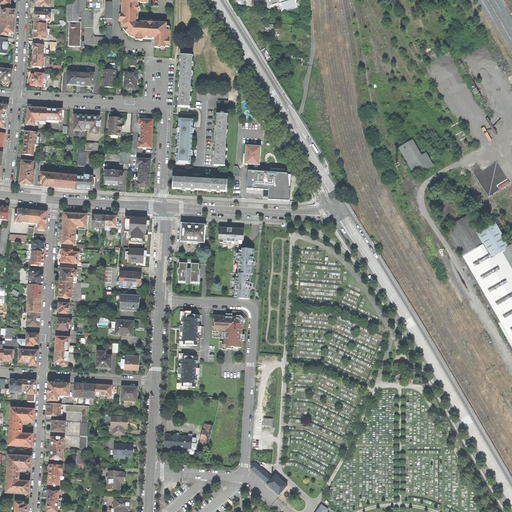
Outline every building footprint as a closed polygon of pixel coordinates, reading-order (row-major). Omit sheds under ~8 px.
[(69,22),(78,22),(78,17),(78,0),(68,0),(68,22),(69,22)] [(101,8),(100,0),(90,0),(90,8),(101,8)] [(122,9),(121,20),(121,24),(122,24),(122,27),(123,29),(129,36),(131,38),(134,38),(147,39),(155,39),(155,48),(165,48),(165,47),(169,47),(170,36),(168,36),(169,31),(170,27),(166,27),(166,24),(160,24),(156,23),(150,23),(140,22),(140,25),(137,24),(136,23),(136,20),(138,20),(138,18),(139,7),(138,7),(138,6),(139,6),(138,5),(138,4),(139,3),(147,3),(146,0),(124,0),(124,3),(123,2),(122,9)] [(298,7),(295,0),(267,0),(269,6),(280,3),(283,12),(298,7)] [(93,10),(85,9),(85,45),(87,45),(105,45),(105,43),(105,38),(95,38),(92,35),(93,10)] [(1,22),(14,22),(15,16),(15,10),(2,10),(1,22)] [(35,19),(34,24),(47,25),(48,19),(50,19),(51,14),(46,13),(43,13),(43,11),(41,11),(40,11),(40,13),(35,13),(34,19),(35,19)] [(14,22),(1,22),(1,35),(8,36),(8,33),(11,33),(14,34),(14,28),(14,22)] [(81,47),(81,22),(78,22),(69,22),(68,47),(81,47)] [(47,26),(47,25),(34,24),(34,29),(33,30),(33,33),(34,33),(34,38),(40,38),(46,39),(46,32),(47,29),(47,26)] [(33,56),(43,56),(44,45),(33,44),(33,45),(32,46),(32,49),(33,50),(33,52),(33,56)] [(32,67),(43,67),(43,56),(33,56),(33,59),(32,62),(31,62),(31,65),(32,66),(32,67)] [(181,70),(180,80),(191,81),(192,56),(181,56),(181,67),(180,67),(179,69),(179,70),(181,70)] [(11,70),(0,69),(0,77),(1,78),(1,81),(2,81),(2,84),(4,86),(5,86),(7,87),(9,85),(9,82),(11,82),(12,71),(11,70)] [(115,71),(108,71),(103,70),(102,87),(108,87),(114,88),(115,71)] [(74,86),(80,86),(81,73),(68,72),(68,76),(67,76),(67,80),(68,80),(67,85),(74,86)] [(43,81),(43,75),(33,73),(33,75),(32,75),(32,77),(31,77),(30,80),(30,84),(31,84),(31,86),(42,87),(43,81)] [(81,73),(80,86),(85,86),(90,87),(90,85),(94,86),(94,74),(81,73)] [(125,73),(125,88),(136,89),(136,84),(137,81),(138,74),(137,74),(133,74),(125,73)] [(189,107),(191,81),(180,80),(179,92),(178,92),(178,94),(178,96),(179,96),(178,107),(190,108),(190,107),(189,107)] [(218,101),(217,115),(227,115),(228,110),(228,101),(218,101)] [(8,107),(0,105),(0,128),(6,129),(7,117),(8,107)] [(46,122),(47,109),(28,108),(28,116),(27,125),(35,126),(36,121),(46,122)] [(54,110),(47,109),(46,122),(59,123),(59,122),(62,122),(62,110),(54,110)] [(193,114),(180,113),(179,116),(179,119),(179,122),(179,128),(179,129),(180,129),(179,135),(178,135),(178,139),(178,145),(178,146),(178,148),(179,148),(178,154),(177,154),(177,163),(177,164),(190,165),(190,156),(193,156),(192,151),(191,151),(191,145),(191,140),(192,134),(193,134),(194,129),(192,129),(193,114)] [(217,115),(217,117),(216,126),(215,126),(215,129),(216,129),(215,151),(214,151),(214,153),(214,155),(215,155),(214,166),(225,166),(227,116),(228,116),(228,115),(227,115),(217,115)] [(81,129),(86,129),(87,116),(80,116),(74,116),(74,121),(73,121),(73,124),(74,124),(73,131),(81,131),(81,129)] [(87,116),(86,129),(91,129),(90,131),(90,133),(98,134),(98,127),(99,127),(99,123),(99,117),(92,117),(87,116)] [(110,118),(109,122),(109,126),(109,134),(109,136),(120,137),(121,131),(122,131),(122,124),(121,124),(122,119),(116,118),(110,118)] [(141,134),(152,135),(153,121),(147,120),(146,120),(140,120),(139,134),(141,134)] [(25,138),(24,144),(35,145),(36,145),(37,137),(38,137),(38,134),(26,132),(25,138)] [(139,138),(138,148),(151,149),(151,148),(152,141),(152,135),(141,134),(140,138),(139,138)] [(421,156),(412,140),(402,146),(417,173),(430,166),(424,155),(421,156)] [(24,149),(23,155),(33,156),(35,145),(24,144),(24,149)] [(261,147),(246,146),(244,164),(255,165),(258,165),(260,165),(261,147)] [(79,150),(77,166),(85,167),(87,151),(85,150),(79,150)] [(121,153),(120,164),(129,165),(130,153),(121,153)] [(139,165),(139,169),(139,173),(150,174),(150,167),(151,160),(138,159),(137,165),(139,165)] [(26,184),(33,185),(35,171),(33,171),(34,163),(22,161),(20,184),(26,184)] [(105,171),(104,185),(113,185),(122,186),(123,172),(105,171)] [(254,172),(248,171),(247,189),(263,190),(268,191),(268,195),(268,197),(268,200),(290,201),(292,174),(285,174),(270,173),(257,172),(254,172)] [(48,187),(54,187),(55,174),(42,173),(40,183),(43,184),(42,186),(48,187)] [(136,186),(136,187),(142,188),(149,188),(150,174),(139,173),(139,178),(136,178),(136,186)] [(65,189),(75,190),(76,176),(55,174),(54,187),(65,189)] [(76,176),(75,190),(83,190),(92,191),(93,188),(93,178),(89,178),(89,177),(85,176),(85,177),(76,176)] [(173,178),(173,189),(173,188),(197,190),(198,180),(191,179),(191,178),(187,178),(187,179),(185,179),(174,178),(173,178)] [(213,180),(198,180),(197,190),(226,192),(227,192),(227,181),(216,181),(216,180),(215,179),(213,179),(213,180)] [(0,206),(0,219),(7,221),(8,217),(8,213),(9,208),(2,207),(0,206)] [(15,222),(29,224),(30,210),(24,209),(18,209),(18,212),(16,212),(15,222)] [(38,231),(46,231),(46,221),(47,212),(30,210),(29,224),(38,225),(38,231)] [(64,214),(63,229),(76,230),(76,227),(86,227),(87,215),(75,215),(64,214)] [(92,217),(92,227),(105,228),(105,227),(106,216),(101,216),(95,216),(95,217),(92,217)] [(116,225),(117,222),(117,217),(112,217),(106,216),(105,227),(110,228),(116,228),(116,225)] [(146,234),(147,219),(140,218),(135,218),(131,218),(127,217),(125,217),(124,232),(126,232),(130,232),(129,240),(129,242),(145,243),(146,234)] [(511,246),(502,252),(495,256),(488,243),(484,245),(467,217),(446,229),(463,257),(511,342),(511,246)] [(198,242),(203,242),(204,227),(195,226),(194,226),(193,226),(183,226),(182,232),(182,241),(187,241),(187,243),(198,243),(198,242)] [(220,243),(242,244),(242,239),(243,239),(244,233),(244,229),(235,229),(232,229),(228,229),(228,228),(221,228),(219,228),(219,238),(220,238),(220,243)] [(63,236),(62,244),(75,245),(76,230),(63,229),(63,236)] [(30,244),(29,251),(32,252),(44,252),(45,247),(45,242),(40,242),(40,241),(36,241),(32,241),(32,244),(30,244)] [(144,255),(145,250),(130,248),(129,256),(128,255),(127,262),(143,264),(144,255)] [(238,274),(251,274),(253,275),(253,266),(253,258),(254,258),(254,250),(250,249),(247,249),(244,249),(244,250),(239,250),(238,274)] [(62,257),(61,263),(74,264),(74,262),(78,262),(78,261),(78,253),(76,253),(72,253),(72,251),(62,250),(62,257)] [(44,258),(44,252),(32,252),(31,261),(31,266),(38,266),(38,263),(44,264),(44,258)] [(178,274),(178,282),(182,282),(182,280),(189,280),(189,282),(195,283),(195,280),(198,281),(199,276),(200,276),(200,270),(199,270),(199,264),(191,264),(191,270),(187,269),(187,263),(179,263),(179,265),(179,268),(178,268),(178,271),(177,274),(178,274)] [(60,276),(60,282),(73,283),(75,283),(76,277),(77,271),(74,271),(74,270),(61,269),(61,271),(60,271),(60,272),(59,273),(59,274),(60,275),(60,276)] [(120,285),(140,287),(140,281),(141,281),(141,278),(142,274),(136,273),(132,273),(132,271),(128,271),(127,272),(120,272),(119,280),(120,280),(120,285)] [(43,280),(43,275),(38,275),(39,273),(31,273),(31,276),(29,276),(29,280),(30,280),(30,285),(42,286),(43,280)] [(250,283),(251,274),(238,274),(236,274),(235,297),(239,297),(239,299),(245,299),(250,299),(250,291),(249,291),(250,283)] [(73,283),(60,282),(59,289),(59,298),(64,298),(68,299),(68,298),(72,298),(73,283)] [(28,299),(41,300),(42,292),(42,286),(30,285),(29,285),(28,299)] [(120,310),(139,312),(139,305),(140,297),(121,295),(120,310)] [(27,313),(40,314),(41,306),(41,300),(28,299),(27,313)] [(58,308),(58,313),(68,314),(69,312),(69,306),(69,304),(58,304),(58,308)] [(27,326),(39,327),(40,320),(40,314),(27,313),(24,312),(24,317),(27,317),(27,326)] [(180,330),(179,346),(200,347),(201,338),(203,338),(204,327),(201,327),(202,315),(191,315),(191,312),(185,312),(185,315),(180,314),(180,328),(180,330)] [(227,317),(214,316),(213,337),(220,338),(220,348),(226,349),(234,349),(235,348),(242,348),(244,320),(239,317),(228,317),(227,317)] [(57,324),(57,330),(68,331),(68,325),(71,325),(71,321),(69,321),(69,319),(58,319),(57,324)] [(115,334),(115,335),(132,336),(132,330),(132,328),(132,326),(134,326),(134,322),(118,320),(116,320),(116,322),(116,330),(115,334)] [(23,346),(23,340),(12,339),(13,329),(6,328),(6,329),(5,335),(5,342),(5,346),(5,347),(23,348),(23,346)] [(26,340),(23,340),(23,346),(33,346),(33,344),(38,345),(39,339),(39,334),(31,333),(27,333),(26,339),(26,340)] [(55,351),(69,352),(69,345),(69,339),(56,338),(56,345),(55,351)] [(200,347),(179,346),(178,364),(178,373),(177,387),(182,387),(182,389),(188,390),(188,387),(199,388),(199,376),(202,376),(202,365),(200,365),(200,362),(200,347)] [(4,350),(3,362),(8,362),(12,362),(13,351),(4,350)] [(29,366),(37,367),(37,359),(38,352),(20,350),(19,363),(30,364),(29,366)] [(69,352),(55,351),(55,357),(55,363),(58,363),(57,365),(68,366),(69,352)] [(103,368),(110,369),(111,356),(103,356),(103,352),(98,352),(97,368),(103,368)] [(139,357),(125,356),(125,359),(125,370),(128,370),(130,370),(138,370),(139,357)] [(10,392),(22,393),(22,391),(23,381),(16,380),(11,380),(10,384),(10,388),(10,389),(10,392)] [(27,394),(29,394),(35,394),(36,390),(36,388),(36,386),(36,381),(23,381),(22,391),(27,391),(27,394)] [(48,392),(47,401),(58,402),(58,396),(69,397),(70,384),(49,382),(48,392)] [(75,384),(74,397),(95,398),(95,395),(96,385),(85,385),(75,384)] [(103,386),(96,385),(95,395),(111,396),(111,386),(103,386)] [(130,388),(122,387),(122,400),(133,401),(136,401),(137,398),(137,388),(130,388)] [(61,405),(47,404),(47,409),(46,416),(60,417),(60,416),(62,416),(62,410),(61,410),(61,405)] [(89,407),(66,405),(65,412),(82,413),(81,423),(88,423),(89,412),(89,407)] [(22,434),(22,421),(25,421),(25,422),(33,422),(34,416),(34,410),(11,408),(10,430),(9,446),(22,447),(32,447),(32,441),(33,435),(24,434),(24,435),(22,434)] [(113,434),(124,435),(124,434),(125,429),(127,429),(127,423),(127,418),(112,417),(112,424),(112,426),(112,428),(113,428),(113,434)] [(52,427),(52,432),(65,433),(66,422),(52,421),(52,426),(52,427)] [(80,436),(87,437),(88,423),(81,423),(80,436)] [(199,445),(207,447),(213,426),(205,424),(204,427),(199,445)] [(191,448),(195,449),(196,438),(192,438),(192,435),(189,435),(189,438),(179,437),(179,434),(175,433),(175,437),(165,436),(165,441),(165,447),(187,448),(187,449),(191,449),(191,448)] [(51,444),(51,449),(64,450),(64,439),(60,439),(60,438),(57,438),(51,438),(51,439),(51,441),(51,444)] [(114,458),(125,459),(125,457),(133,457),(133,452),(133,449),(133,445),(114,445),(114,457),(114,458)] [(63,460),(64,450),(51,449),(50,454),(50,455),(50,458),(50,460),(55,460),(55,461),(59,461),(59,460),(63,460)] [(80,465),(84,465),(84,458),(87,453),(87,451),(80,451),(78,450),(77,464),(80,465)] [(21,482),(19,481),(19,469),(22,469),(30,470),(31,461),(31,457),(22,457),(8,456),(6,493),(29,494),(29,488),(30,482),(21,481),(21,482)] [(275,491),(279,495),(287,486),(286,486),(285,485),(286,484),(275,475),(273,478),(256,463),(255,463),(251,464),(251,469),(268,484),(267,484),(275,491)] [(60,476),(62,476),(63,466),(58,465),(55,465),(50,465),(49,466),(48,467),(48,469),(48,470),(49,470),(49,473),(49,476),(60,476)] [(109,472),(108,489),(120,490),(120,482),(124,482),(124,478),(124,473),(121,473),(121,472),(109,472)] [(48,485),(60,485),(60,481),(60,480),(60,476),(49,476),(49,478),(48,481),(48,484),(48,485)] [(60,502),(61,499),(58,499),(59,492),(48,491),(47,496),(47,501),(60,502)] [(114,511),(127,511),(128,509),(130,509),(130,505),(130,500),(114,499),(113,509),(115,509),(114,511)] [(46,511),(56,511),(57,511),(58,507),(60,507),(60,502),(47,501),(47,505),(46,511)] [(15,511),(27,511),(28,510),(28,506),(24,505),(24,503),(16,502),(15,511)]
